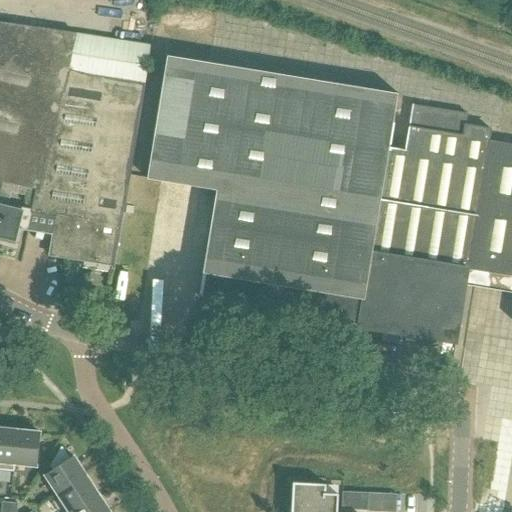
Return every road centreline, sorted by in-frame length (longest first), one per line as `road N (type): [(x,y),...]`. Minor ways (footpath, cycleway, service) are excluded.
road 1 (residential): [(458,511),(460,422),(443,395),(90,337)]
road 2 (residential): [(90,337),(86,368),(95,405),(167,511)]
